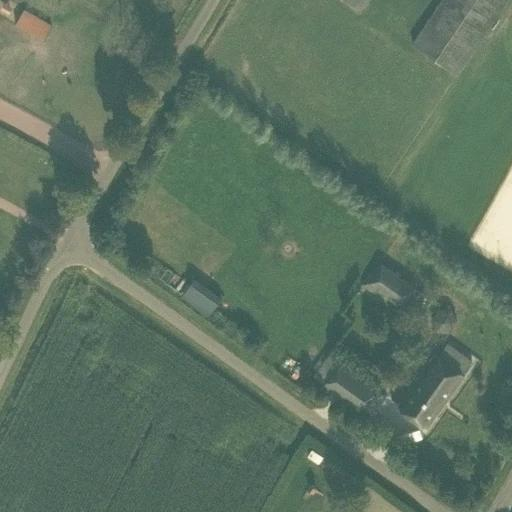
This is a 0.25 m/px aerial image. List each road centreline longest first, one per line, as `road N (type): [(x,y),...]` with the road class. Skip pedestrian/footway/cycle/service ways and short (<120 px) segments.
road 1 (unclassified): [(440,511),(64,236)]
road 2 (unclassified): [(64,236),(210,0)]
road 3 (unclassified): [(0,369),(64,236)]
